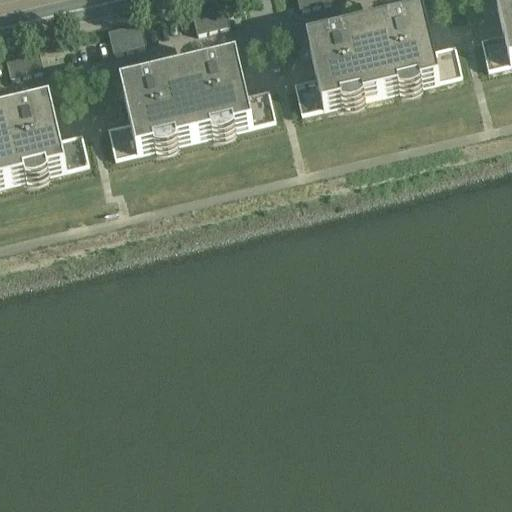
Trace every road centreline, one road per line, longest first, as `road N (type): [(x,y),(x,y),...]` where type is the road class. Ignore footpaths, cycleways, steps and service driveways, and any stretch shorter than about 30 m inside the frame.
road 1 (residential): [(270,38),(80,84)]
road 2 (residential): [(425,0),(270,38)]
road 3 (tertiary): [(0,28),(126,0)]
